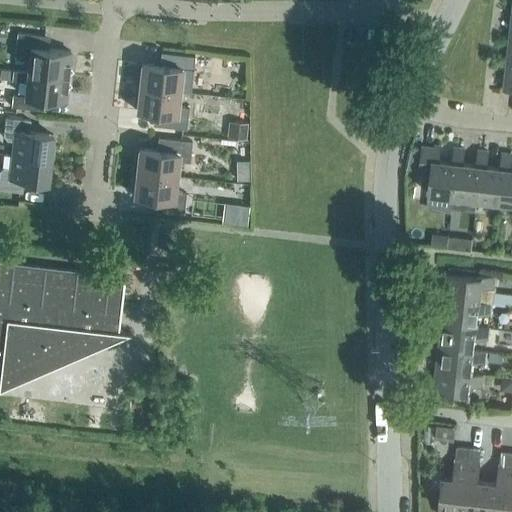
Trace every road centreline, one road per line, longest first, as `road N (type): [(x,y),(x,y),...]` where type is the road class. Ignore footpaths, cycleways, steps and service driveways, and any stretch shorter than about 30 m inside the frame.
road 1 (residential): [(442,31),(342,11),(120,1)]
road 2 (residential): [(387,407),(386,176),(408,106)]
road 3 (residential): [(98,216),(105,52),(120,1)]
road 4 (residential): [(511,419),(387,407)]
